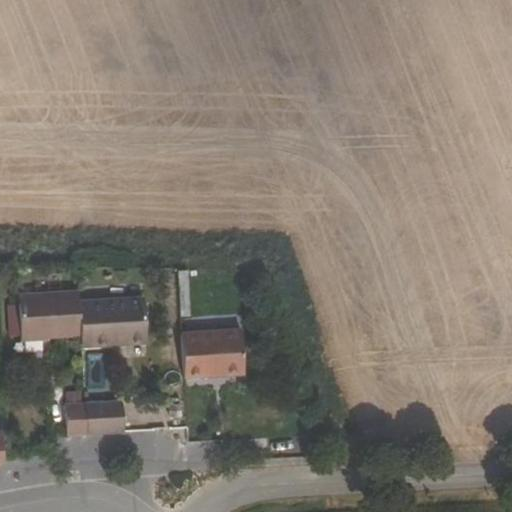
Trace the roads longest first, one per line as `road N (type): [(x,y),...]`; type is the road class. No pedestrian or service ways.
road 1 (tertiary): [(204,511),(256,485),(511,473)]
road 2 (tertiary): [(130,511),(67,498),(0,511)]
